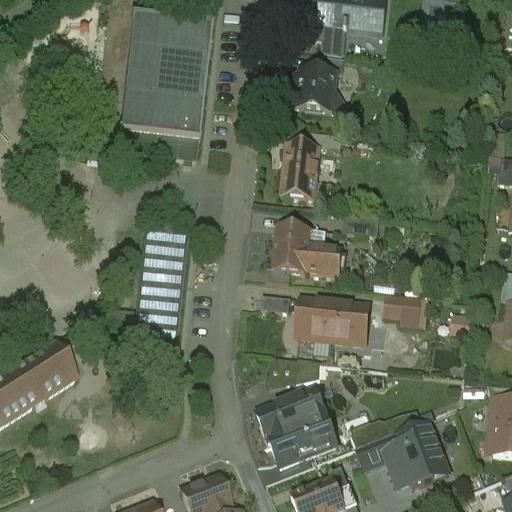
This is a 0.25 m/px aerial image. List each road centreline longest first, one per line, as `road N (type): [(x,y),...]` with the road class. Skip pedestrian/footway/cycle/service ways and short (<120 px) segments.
road 1 (residential): [(232,438),(220,368),(257,0)]
road 2 (residential): [(232,438),(47,511)]
